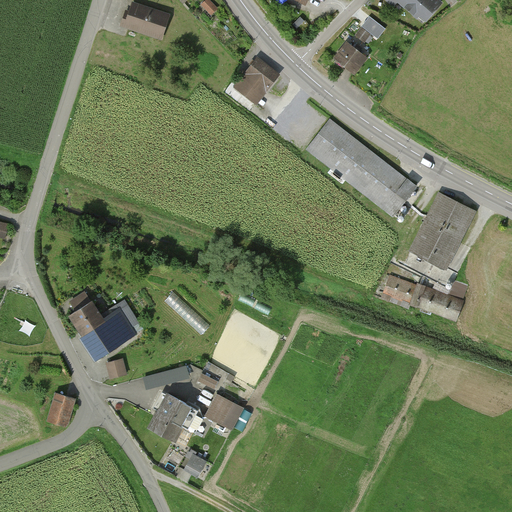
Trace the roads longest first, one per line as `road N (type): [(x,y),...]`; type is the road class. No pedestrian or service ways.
road 1 (residential): [(100,0),(30,221),(29,265)]
road 2 (secondary): [(511,205),(371,126),(295,65)]
road 3 (residential): [(29,265),(82,374),(90,409)]
road 4 (unclassified): [(90,409),(126,443),(163,511)]
